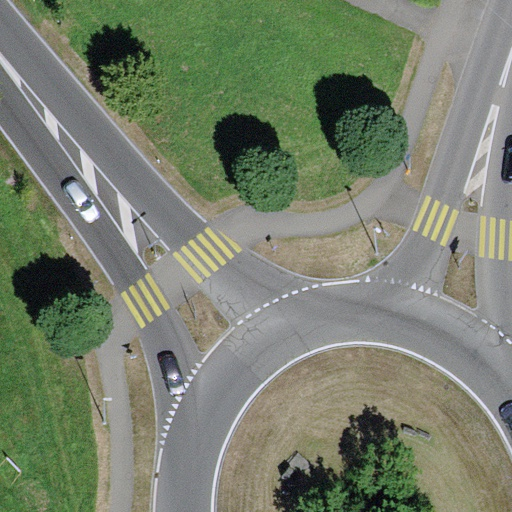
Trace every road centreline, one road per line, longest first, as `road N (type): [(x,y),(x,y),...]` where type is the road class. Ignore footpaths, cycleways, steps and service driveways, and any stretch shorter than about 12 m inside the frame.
road 1 (primary): [(91,164),(165,348),(191,455)]
road 2 (secondary): [(449,335),(511,62)]
road 3 (primary): [(306,320),(269,302),(91,164)]
road 4 (primary): [(306,320),(257,347),(227,378),(191,455)]
road 5 (primary): [(449,335),(398,315),(306,320)]
road 6 (primary): [(91,164),(0,50)]
road 7 (track): [(381,0),(511,64)]
